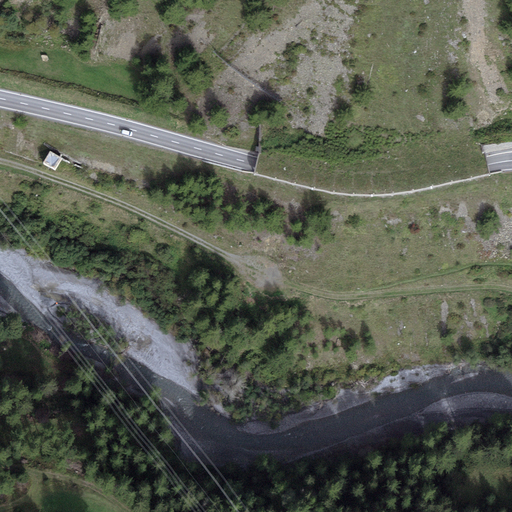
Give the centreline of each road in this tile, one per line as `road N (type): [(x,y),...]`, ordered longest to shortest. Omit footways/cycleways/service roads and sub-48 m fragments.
road 1 (primary): [(0,98),(335,182),(389,182),(511,160)]
road 2 (track): [(363,295),(283,282),(126,204),(0,160)]
road 3 (track): [(363,295),(511,288)]
